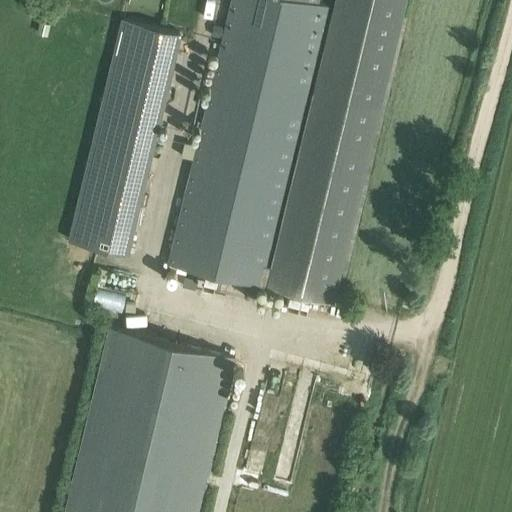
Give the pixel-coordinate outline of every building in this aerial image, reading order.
[(195,158),(169,263),(332,301),(404,0),(336,0),(272,264),(264,262),(326,4),(316,2),(316,0),(232,0),(198,144),(195,158)] [(180,31),(123,17),(70,239),(126,253),(180,31)] [(41,23),(38,33),(47,35),(50,25),(41,23)] [(213,31),(212,34),(221,35),(222,24),(214,23),(213,31)] [(184,141),(181,154),(195,158),(198,144),(184,141)] [(199,511),(207,483),(204,482),(205,476),(208,476),(234,371),(231,370),(235,355),(110,324),(64,511),(199,511)] [(273,476),(290,480),(311,384),(296,381),(281,448),(270,446),(267,459),(277,461),(273,476)]
